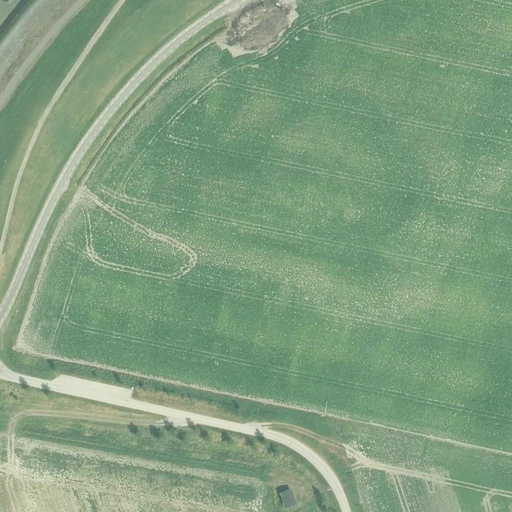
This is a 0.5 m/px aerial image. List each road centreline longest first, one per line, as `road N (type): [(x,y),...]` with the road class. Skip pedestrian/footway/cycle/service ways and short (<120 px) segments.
road 1 (tertiary): [(0,317),(94,131),(163,54),(236,0)]
road 2 (tertiary): [(346,511),(314,458),(277,438),(0,373)]
